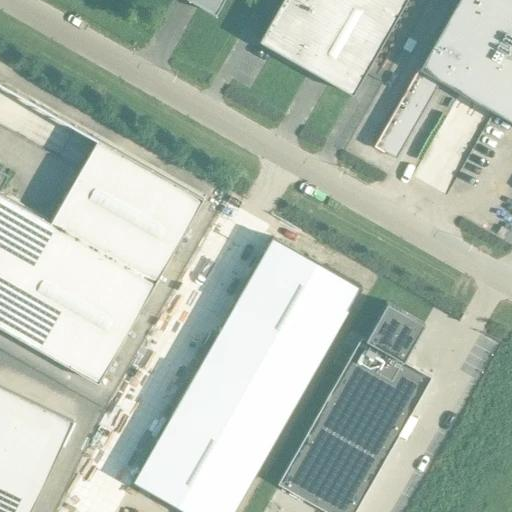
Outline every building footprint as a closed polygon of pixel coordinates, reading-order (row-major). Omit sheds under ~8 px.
[(187,0),(214,15),(222,0),(187,0)] [(405,0),(280,0),(258,40),(352,93),(405,0)] [(440,80),(511,121),(511,0),(456,0),(420,64),(373,146),(375,147),(375,146),(395,158),(440,80)] [(0,326),(97,382),(202,197),(97,137),(96,138),(0,82),(0,89),(94,142),(49,220),(0,192),(0,188),(8,175),(0,170),(0,326)] [(319,157),(314,166),(344,181),(348,173),(319,157)] [(490,184),(485,197),(469,191),(460,216),(494,228),(508,191),(490,184)] [(272,237),(133,480),(188,511),(230,511),(359,286),(272,237)] [(360,336),(277,483),(327,511),(353,511),(431,376),(403,360),(424,323),(386,302),(364,339),(360,336)] [(28,511),(73,419),(0,384),(0,511),(28,511)]
